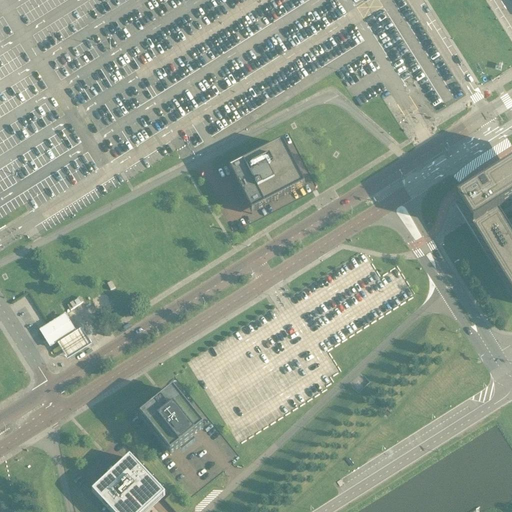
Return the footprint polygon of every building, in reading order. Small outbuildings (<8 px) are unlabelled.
[(305,187),(283,144),(230,171),(253,215),(305,187)] [(511,168),(455,206),(467,224),(511,296),(511,168)] [(115,289),(112,282),(107,284),(110,291),(115,289)] [(80,298),(70,304),(73,310),(83,303),(80,298)] [(69,325),(63,317),(41,331),(46,339),(51,348),(74,334),(69,325)] [(82,333),(57,348),(67,364),(92,349),(82,333)] [(170,389),(137,416),(170,456),(179,449),(181,447),(182,448),(193,439),(192,439),(203,430),(170,389)] [(148,511),(165,497),(130,459),(92,494),(108,511),(148,511)]
